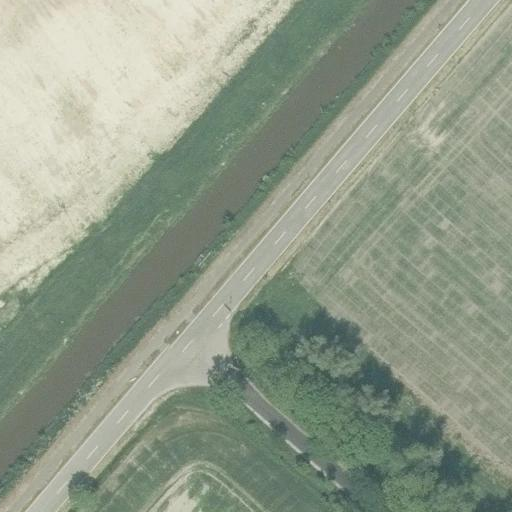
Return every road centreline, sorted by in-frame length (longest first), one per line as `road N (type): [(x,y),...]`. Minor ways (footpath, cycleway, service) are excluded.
road 1 (secondary): [(168,343),(465,0)]
road 2 (residential): [(168,343),(360,511)]
road 3 (secondary): [(22,511),(168,343)]
